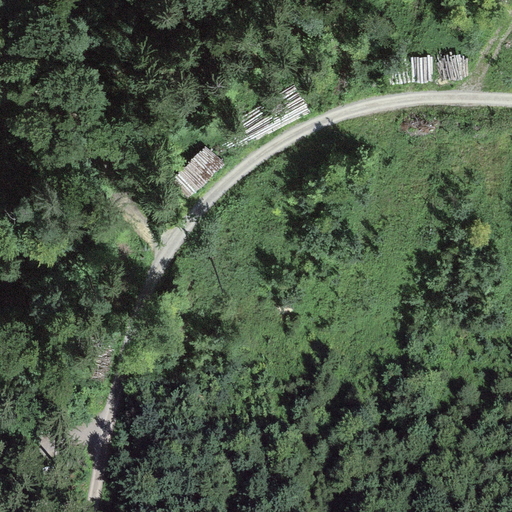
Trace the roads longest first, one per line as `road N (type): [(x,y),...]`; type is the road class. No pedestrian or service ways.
road 1 (track): [(511,101),(465,97),(371,109),(286,138),(242,170),(170,247),(138,312),(94,511)]
road 2 (track): [(0,98),(54,87),(77,103),(140,224),(170,247)]
